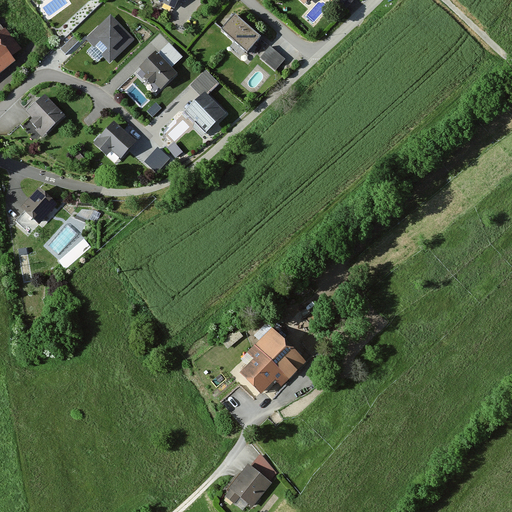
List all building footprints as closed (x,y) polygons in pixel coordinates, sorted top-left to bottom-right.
[(179,0),(156,0),(175,9),(179,0)] [(354,0),(333,0),(345,11),(354,0)] [(133,42),(109,17),(84,40),(108,66),(133,42)] [(261,38),(236,17),(223,32),(248,53),(261,38)] [(0,72),(17,59),(13,54),(23,47),(6,25),(0,29),(0,72)] [(78,43),(73,37),(59,51),(65,57),(78,43)] [(182,60),(168,46),(157,56),(155,53),(138,70),(145,77),(142,80),(150,88),(153,85),(160,92),(177,76),(171,70),(182,60)] [(284,61),(269,48),(259,59),(274,72),(284,61)] [(191,84),(204,97),(218,83),(206,71),(191,84)] [(208,94),(186,115),(196,125),(191,129),(195,133),(194,134),(202,141),(229,115),(208,94)] [(64,119),(42,99),(27,115),(33,121),(30,124),(37,131),(34,134),(43,141),(64,119)] [(136,144),(114,124),(93,147),(106,158),(111,153),(120,161),(136,144)] [(159,145),(144,158),(156,171),(171,158),(159,145)] [(56,205),(39,191),(36,194),(35,193),(20,210),(23,212),(13,223),(28,236),(56,205)] [(57,251),(77,233),(68,223),(48,241),(57,251)] [(84,235),(58,258),(66,267),(91,244),(84,235)] [(254,362),(240,376),(268,403),(306,365),(271,331),(246,355),(254,362)] [(256,458),(228,491),(251,511),(276,478),(256,458)]
